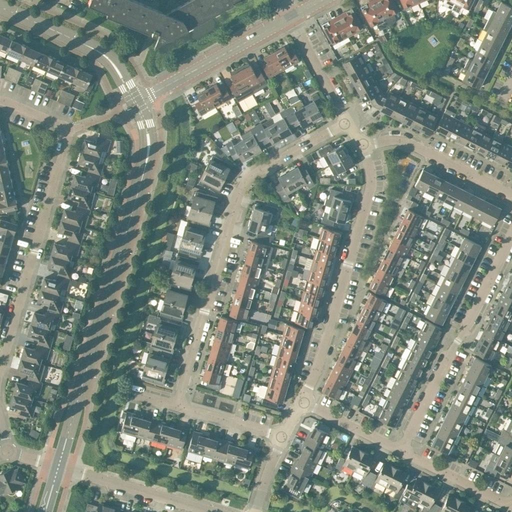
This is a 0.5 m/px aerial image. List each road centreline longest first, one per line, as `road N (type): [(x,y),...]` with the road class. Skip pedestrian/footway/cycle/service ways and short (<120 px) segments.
road 1 (unclassified): [(56,468),(146,159),(147,134),(134,102)]
road 2 (residential): [(177,406),(240,192),(255,174),(348,123)]
road 3 (residential): [(4,357),(68,130),(0,100)]
road 4 (residential): [(302,405),(368,189),(365,150)]
road 5 (residential): [(401,454),(511,234)]
road 6 (unclassified): [(134,102),(291,17)]
road 7 (unclassified): [(134,102),(105,57),(0,8)]
road 8 (residential): [(511,194),(403,141),(365,150)]
road 9 (residential): [(218,511),(69,471)]
road 10 (residential): [(401,454),(511,503)]
road 11 (residential): [(348,123),(291,17)]
